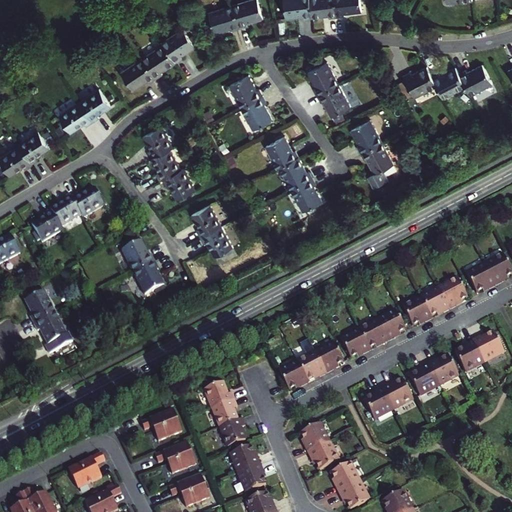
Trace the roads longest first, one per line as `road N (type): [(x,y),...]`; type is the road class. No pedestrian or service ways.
road 1 (secondary): [(49,413),(511,172)]
road 2 (residential): [(269,419),(511,292)]
road 3 (residential): [(258,52),(342,38),(460,46),(511,36)]
road 4 (residential): [(0,490),(105,441),(145,511)]
road 5 (residential): [(101,151),(139,114),(258,52)]
road 6 (residential): [(258,52),(343,176)]
road 7 (residential): [(101,151),(180,256)]
